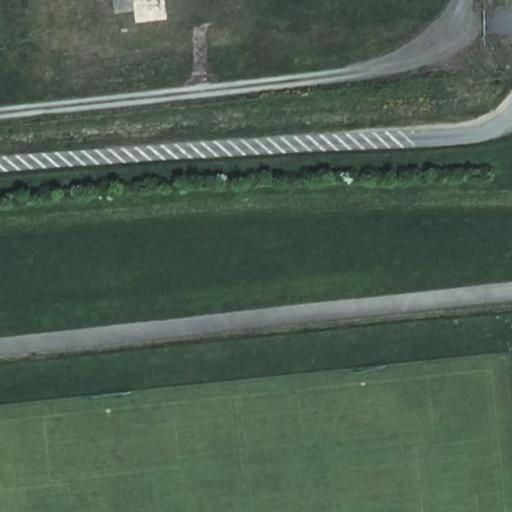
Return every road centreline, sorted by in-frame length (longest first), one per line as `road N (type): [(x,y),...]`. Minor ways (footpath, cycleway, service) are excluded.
road 1 (unclassified): [(511,114),(473,133),(0,167)]
road 2 (track): [(461,0),(438,38),(405,60),(341,78),(0,115)]
